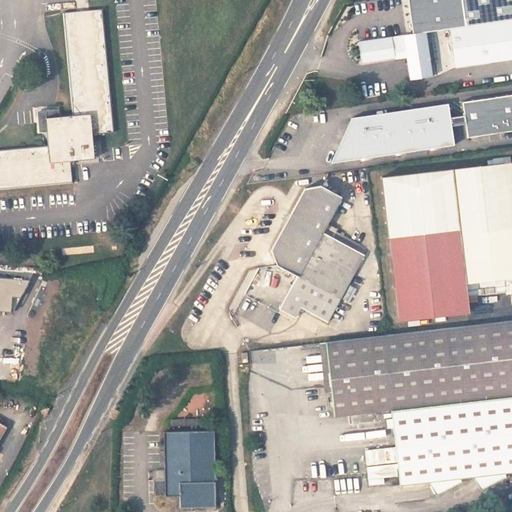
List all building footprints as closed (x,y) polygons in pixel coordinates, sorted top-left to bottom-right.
[(87,0),(76,0),(77,8),(88,8),(87,0)] [(104,113),(89,149),(118,144),(117,134),(139,132),(130,8),(92,10),(99,112),(104,113)] [(458,66),(511,58),(511,18),(452,28),(458,66)] [(414,78),(435,75),(428,32),(363,43),(366,62),(398,57),(397,52),(410,50),(414,78)] [(466,115),(467,123),(469,139),(511,133),(511,97),(464,104),(466,115)] [(452,125),(451,116),(449,102),(354,116),(334,162),(455,144),(452,125)] [(12,188),(74,183),(89,149),(104,113),(99,112),(100,114),(68,116),(70,146),(9,151),(12,188)] [(466,115),(451,116),(452,125),(467,123),(466,115)] [(118,144),(89,149),(74,183),(94,182),(94,160),(119,158),(118,144)] [(511,161),(379,177),(394,321),(466,313),(464,299),(462,282),(511,276),(511,161)] [(332,232),(333,228),(324,223),(338,196),(317,184),(299,189),(267,249),(273,268),(293,278),(275,311),(291,319),(296,310),(324,325),(360,256),(329,238),(332,232)] [(511,276),(462,282),(464,299),(511,292),(511,276)] [(250,319),(270,331),(279,315),(245,295),(237,308),(252,317),(250,319)] [(511,319),(432,329),(384,334),(320,342),(329,417),(386,411),(394,485),(422,483),(422,486),(426,496),(453,484),(453,479),(466,479),(466,482),(469,492),(498,480),(498,474),(510,473),(511,476),(511,478),(511,319)] [(343,424),(361,422),(361,416),(343,418),(343,424)] [(0,446),(12,426),(0,419),(0,446)] [(181,509),(216,507),(212,430),(161,433),(166,498),(180,497),(181,509)]
